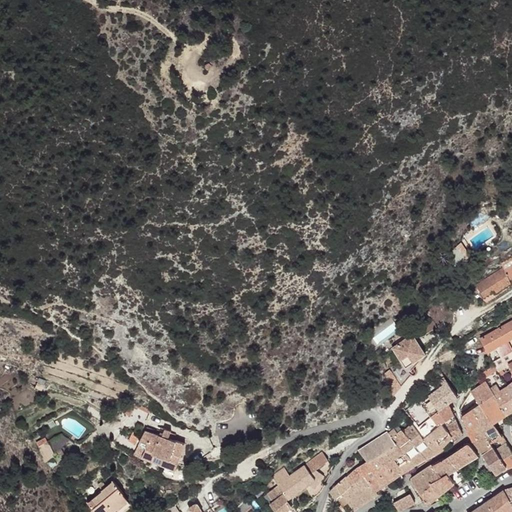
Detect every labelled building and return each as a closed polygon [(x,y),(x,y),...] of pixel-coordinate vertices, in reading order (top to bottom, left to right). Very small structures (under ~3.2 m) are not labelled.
[(457,255),(442,265),(450,276),(464,266),(457,255)] [(511,264),(498,273),(499,277),(504,287),(511,281),(511,264)] [(488,280),(492,285),(493,284),(499,277),(498,273),(488,279),(488,280)] [(499,277),(493,284),(497,290),(504,287),(499,277)] [(478,285),(483,293),(492,285),(488,280),(478,285)] [(492,285),(483,293),(484,295),(494,289),(492,285)] [(448,307),(430,320),(436,329),(438,327),(446,329),(457,319),(448,307)] [(369,333),(377,345),(399,330),(391,318),(369,333)] [(418,328),(423,337),(436,329),(430,320),(418,328)] [(511,320),(481,337),(485,344),(489,350),(500,345),(506,354),(511,350),(511,342),(510,340),(511,338),(511,320)] [(395,375),(384,383),(388,389),(393,395),(413,372),(411,370),(427,351),(413,332),(393,347),(403,359),(390,368),(395,375)] [(511,350),(506,354),(493,362),(495,365),(497,369),(500,373),(509,367),(511,367),(511,350)] [(495,365),(480,374),(482,377),(497,369),(495,365)] [(418,403),(429,417),(447,402),(458,395),(447,382),(418,403)] [(487,415),(491,422),(505,413),(491,391),(485,382),(472,392),(479,403),(487,415)] [(497,387),(491,391),(505,413),(511,408),(511,392),(511,391),(508,386),(500,391),(497,387)] [(432,421),(419,432),(424,438),(432,432),(442,424),(445,426),(455,419),(447,402),(429,417),(432,421)] [(479,403),(461,414),(466,428),(487,415),(479,403)] [(487,415),(466,428),(473,440),(482,452),(491,443),(483,430),(491,422),(487,415)] [(442,424),(432,432),(442,445),(451,437),(454,439),(462,433),(455,419),(445,426),(442,424)] [(491,422),(483,430),(491,443),(507,465),(508,467),(511,464),(511,451),(496,429),(491,422)] [(411,423),(403,430),(411,439),(419,432),(416,428),(411,423)] [(394,428),(389,432),(396,441),(414,464),(426,456),(411,439),(403,430),(402,428),(398,432),(394,428)] [(388,430),(359,448),(367,459),(379,452),(396,441),(389,432),(388,430)] [(146,440),(139,438),(135,449),(143,452),(141,461),(163,467),(161,474),(172,476),(182,445),(169,442),(164,440),(166,432),(159,431),(156,436),(149,435),(146,440)] [(419,432),(411,439),(426,456),(434,451),(424,438),(419,432)] [(424,438),(434,451),(442,447),(442,445),(432,432),(424,438)] [(36,443),(46,460),(54,455),(45,438),(36,443)] [(396,441),(379,452),(397,475),(414,464),(396,441)] [(468,442),(448,454),(457,468),(477,455),(468,442)] [(491,443),(482,452),(496,472),(507,465),(491,443)] [(284,465),(273,475),(280,483),(293,497),(316,479),(311,471),(325,458),(321,451),(304,463),(291,472),(284,465)] [(367,459),(359,465),(366,475),(376,491),(397,475),(379,452),(367,459)] [(448,454),(434,463),(442,474),(444,477),(449,475),(457,468),(448,454)] [(430,466),(437,477),(442,474),(434,463),(430,466)] [(346,474),(335,484),(341,492),(366,475),(359,465),(355,468),(347,475),(346,474)] [(430,466),(422,470),(430,481),(437,477),(430,466)] [(422,470),(411,478),(421,494),(431,485),(430,481),(422,470)] [(438,480),(431,485),(438,495),(453,483),(449,475),(444,477),(442,474),(437,477),(438,480)] [(366,475),(341,492),(354,510),(379,494),(376,491),(366,475)] [(269,479),(263,484),(269,488),(274,483),(269,479)] [(274,501),(270,503),(273,506),(278,511),(285,511),(293,506),(289,500),(293,497),(280,483),(269,491),(274,501)] [(335,484),(329,489),(335,498),(341,492),(335,484)] [(431,485),(421,494),(427,504),(438,495),(431,485)] [(111,486),(87,509),(89,511),(131,511),(134,509),(111,486)] [(511,486),(502,490),(511,504),(511,486)] [(511,511),(511,504),(502,490),(487,502),(493,511),(511,511)] [(394,501),(399,511),(409,505),(415,502),(410,493),(394,501)] [(247,500),(233,511),(232,511),(245,511),(252,506),(247,500)] [(493,511),(487,502),(474,511),(493,511)]
